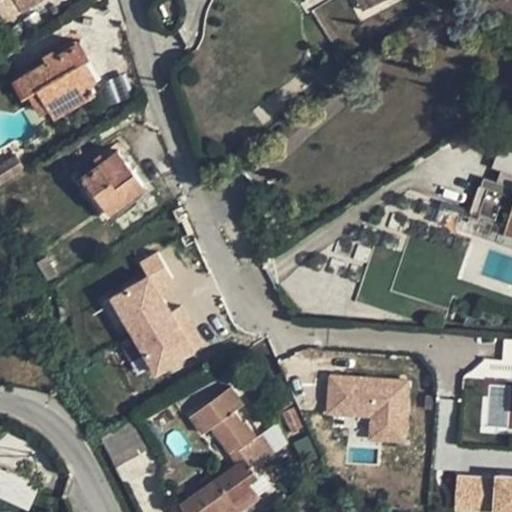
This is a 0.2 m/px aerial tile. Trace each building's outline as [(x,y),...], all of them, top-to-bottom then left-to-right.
[(14,0),(0,0),(0,12),(5,21),(21,11),(14,0)] [(14,0),(21,11),(37,0),(14,0)] [(371,0),(360,0),(365,9),(374,4),(371,0)] [(47,59),(13,79),(23,96),(29,93),(38,87),(49,107),(54,116),(95,92),(79,63),(90,57),(80,39),(56,54),(47,59)] [(52,49),(43,54),(47,59),(56,54),(52,49)] [(38,87),(29,93),(40,113),(49,107),(38,87)] [(118,149),(117,149),(115,146),(103,155),(101,151),(85,163),(83,161),(77,166),(83,174),(76,179),(82,187),(89,182),(111,211),(145,186),(118,149)] [(511,154),(504,152),(495,181),(482,176),(478,186),(485,188),(475,216),(493,222),(498,206),(510,210),(502,235),(511,237),(511,154)] [(0,184),(26,169),(17,153),(0,164),(0,184)] [(323,248),(308,262),(323,278),(338,264),(323,248)] [(173,276),(158,252),(142,261),(150,274),(105,302),(119,324),(127,320),(159,372),(197,348),(196,347),(206,341),(184,305),(174,311),(165,296),(170,293),(164,282),(173,276)] [(46,256),(37,262),(48,279),(57,273),(46,256)] [(410,380),(333,374),(330,410),(375,413),(373,437),(405,439),(410,380)] [(232,386),(192,415),(204,433),(213,426),(231,452),(234,450),(236,453),(241,450),(257,436),(246,421),(244,423),(235,411),(245,404),(232,386)] [(155,446),(138,415),(101,437),(116,468),(155,446)] [(257,436),(241,450),(246,457),(254,468),(263,461),(276,452),(261,433),(257,436)] [(234,450),(231,452),(239,462),(246,457),(241,450),(236,453),(234,450)] [(239,462),(183,502),(189,511),(217,511),(222,509),(224,511),(237,511),(261,495),(252,483),(260,476),(254,468),(246,457),(239,462)] [(263,461),(254,468),(260,476),(268,469),(263,461)] [(0,469),(0,498),(29,510),(39,485),(0,469)] [(511,474),(502,474),(502,477),(462,473),(459,507),(511,511),(511,474)] [(189,511),(183,502),(173,509),(174,511),(189,511)]
